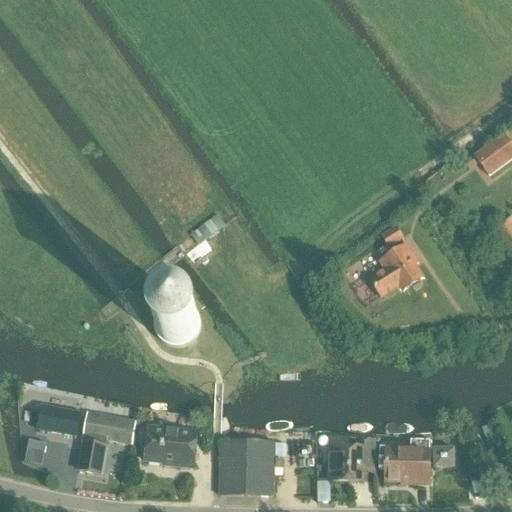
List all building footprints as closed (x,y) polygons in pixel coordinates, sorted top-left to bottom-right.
[(511,130),(465,165),(471,173),(480,166),(490,179),(511,162),(511,148),(510,145),(511,143),(511,130)] [(395,229),(382,239),(390,252),(404,242),(395,229)] [(402,292),(422,280),(415,268),(418,266),(407,247),(381,262),(387,272),(370,282),(381,301),(400,289),(402,292)] [(202,329),(202,327),(201,325),(201,323),(201,321),(200,319),(199,317),(198,315),(197,313),(195,310),(193,309),(191,307),(190,306),(188,305),(184,304),(182,303),(178,303),(176,303),(172,304),(168,305),(166,306),(164,307),(163,309),(161,310),(160,312),(158,313),(157,315),(156,317),(156,319),(155,321),(155,323),(154,325),(154,327),(154,329),(155,331),(155,333),(156,335),(156,337),(157,339),(158,340),(160,342),(161,344),(163,345),(164,346),(168,348),(172,350),(174,350),(178,351),(180,351),(184,350),(188,348),(190,347),(192,346),(193,345),(195,344),(196,342),(197,340),(198,339),(199,337),(200,335),(201,333),(201,331),(202,329)] [(39,408),(35,432),(74,439),(78,416),(39,408)] [(88,415),(77,473),(101,478),(108,443),(132,447),(135,424),(100,417),(88,415)] [(194,470),(197,434),(149,429),(145,463),(176,467),(176,469),(194,470)] [(374,442),(356,443),(348,443),(348,450),(330,450),(331,483),(363,483),(362,474),(375,474),(374,442)] [(387,451),(386,484),(430,485),(431,442),(411,442),(410,452),(387,451)] [(274,499),(275,445),(242,445),(221,444),(220,498),(274,499)] [(435,470),(455,469),(454,451),(434,452),(435,470)]
